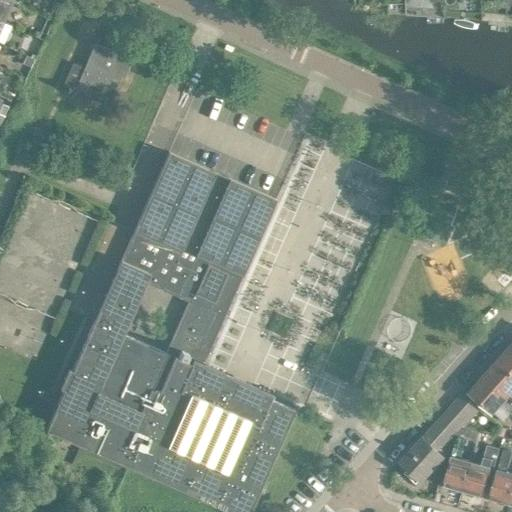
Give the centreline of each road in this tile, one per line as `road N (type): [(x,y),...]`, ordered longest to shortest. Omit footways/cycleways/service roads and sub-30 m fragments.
road 1 (residential): [(511,148),(172,0)]
road 2 (residential): [(343,495),(511,306)]
